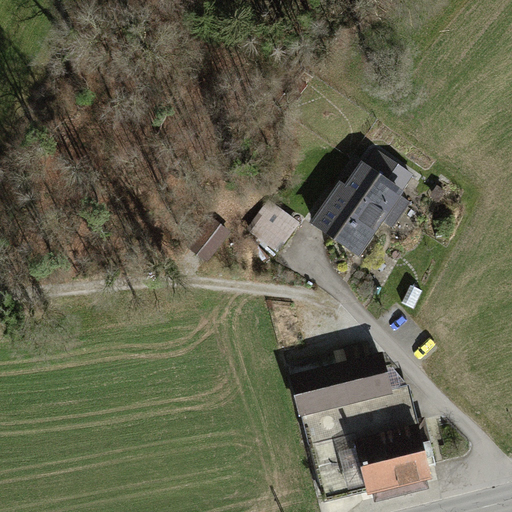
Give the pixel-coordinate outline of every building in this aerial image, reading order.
[(388,182),(399,166),(376,150),(366,165),(362,163),(346,186),(341,182),(311,226),(336,243),(381,178),(388,182)] [(381,178),(336,243),(360,260),(406,193),(404,192),(415,176),(399,166),(388,182),(381,178)] [(247,232),(279,254),(301,223),(269,201),(247,232)] [(211,218),(187,249),(207,264),(231,233),(211,218)] [(410,286),(402,304),(414,310),(423,292),(410,286)] [(337,366),(289,378),(300,420),(302,419),(324,506),(367,495),(368,498),(373,497),(375,505),(430,491),(428,484),(433,482),(409,387),(392,391),(383,354),(371,357),(367,344),(333,352),(337,366)]
